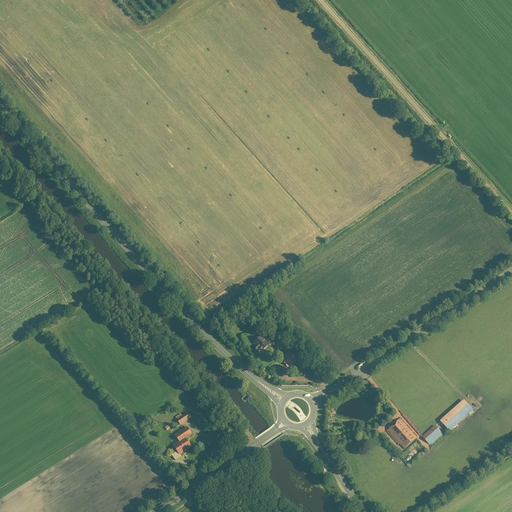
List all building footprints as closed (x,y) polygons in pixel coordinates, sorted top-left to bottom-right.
[(266,345),(257,337),(251,345),(260,353),(266,345)] [(292,359),(285,351),(277,357),(284,366),(292,359)] [(379,394),(375,389),(368,394),(372,399),(379,394)] [(473,412),(463,400),(439,421),(449,432),(473,412)] [(183,411),(178,414),(176,412),(170,415),(175,424),(187,417),(183,411)] [(417,438),(400,419),(385,432),(402,451),(417,438)] [(182,438),(188,434),(183,425),(170,433),(174,440),(168,444),(175,455),(188,447),(182,438)] [(441,435),(434,427),(423,438),(430,446),(441,435)] [(248,486),(244,490),(249,495),(253,490),(248,486)]
